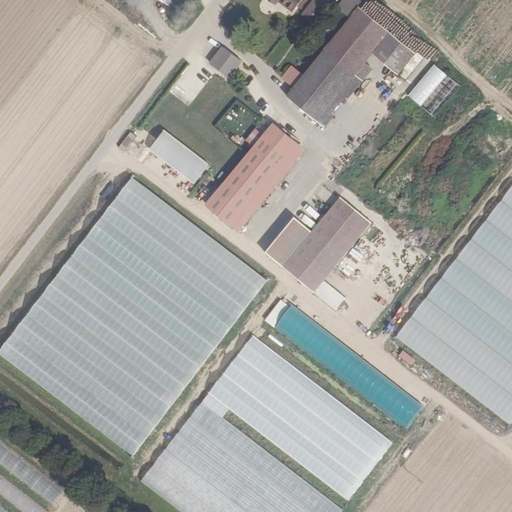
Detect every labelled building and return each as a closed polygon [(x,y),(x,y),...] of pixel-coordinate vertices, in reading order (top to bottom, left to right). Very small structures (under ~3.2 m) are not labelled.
[(268,0),(275,5),(278,2),(292,12),(297,6),(304,11),(301,15),(310,20),(325,1),(323,0),(312,0),(268,0)] [(416,52),(360,8),(304,76),(292,66),(282,78),(294,87),(286,97),(317,121),(337,97),(356,75),(363,81),(372,69),(365,63),(373,54),(398,74),(416,52)] [(241,60),(223,47),(210,63),(228,77),(241,60)] [(434,115),(460,84),(436,64),(410,95),(434,115)] [(356,75),(337,97),(344,103),(363,81),(356,75)] [(299,144),(274,124),(207,205),(232,225),(299,144)] [(149,150),(194,184),(209,165),(164,131),(149,150)] [(131,132),(119,148),(124,151),(135,136),(131,132)] [(299,144),(232,225),(238,230),(305,149),(299,144)] [(248,320),(279,276),(134,176),(121,195),(119,195),(104,216),(103,216),(89,237),(234,337),(246,319),(248,320)] [(511,187),(401,343),(511,422),(511,187)] [(295,218),(266,253),(314,293),(332,270),(335,267),(372,223),(341,198),(313,233),(295,218)] [(85,239),(73,256),(216,360),(228,344),(85,239)] [(182,404),(194,388),(51,284),(39,300),(182,404)] [(271,316),(257,335),(404,439),(432,399),(286,296),(275,311),(328,348),(324,354),(271,316)] [(147,451),(161,430),(16,328),(3,346),(2,346),(0,349),(0,374),(133,468),(145,450),(147,451)] [(377,427),(377,428),(254,338),(241,355),(385,460),(398,442),(377,427)] [(412,366),(416,361),(405,351),(401,356),(412,366)] [(366,482),(378,466),(237,360),(225,375),(366,482)] [(363,487),(219,383),(207,399),(351,503),(363,487)] [(202,404),(143,485),(180,511),(343,511),(346,508),(202,404)] [(0,463),(58,502),(69,486),(0,439),(0,463)] [(0,491),(29,511),(49,511),(52,509),(0,472),(0,491)] [(0,511),(13,511),(0,502),(0,511)]
